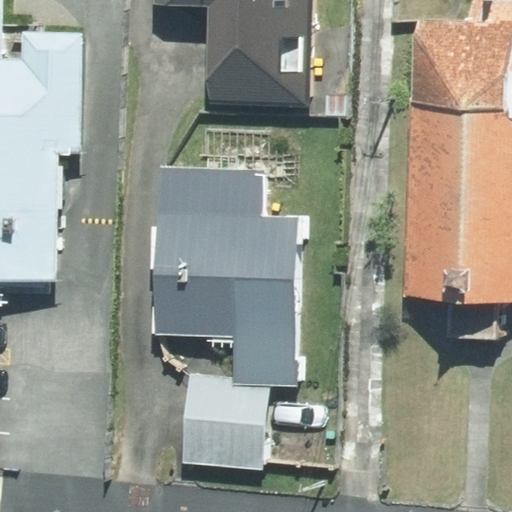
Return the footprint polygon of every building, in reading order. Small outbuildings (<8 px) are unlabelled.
[(2,0),(0,0),(0,284),(55,286),(57,160),(81,160),(83,40),(25,39),(25,67),(2,67),(2,0)] [(310,113),(313,0),(155,0),(155,15),(209,16),(206,110),(310,113)] [(433,15),(418,295),(511,300),(511,0),(490,0),(490,19),(433,15)] [(232,343),(231,382),(191,379),(183,468),(262,476),(270,391),(295,392),(301,224),(265,223),(266,178),(159,174),(153,340),(232,343)] [(109,399),(52,397),(49,467),(106,470),(109,399)]
